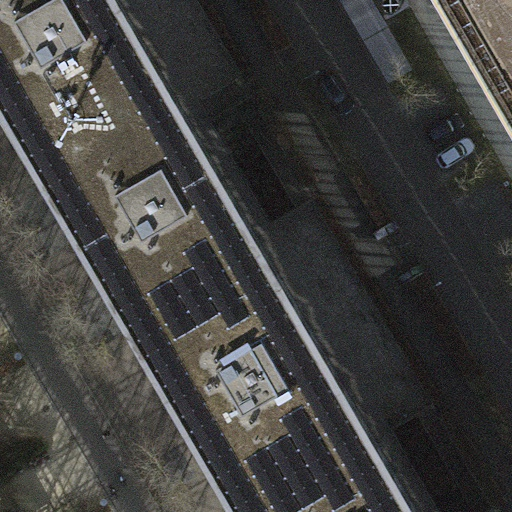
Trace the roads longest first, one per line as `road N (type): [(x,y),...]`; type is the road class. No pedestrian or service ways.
road 1 (unclassified): [(299,0),(511,366)]
road 2 (residential): [(0,284),(132,511)]
